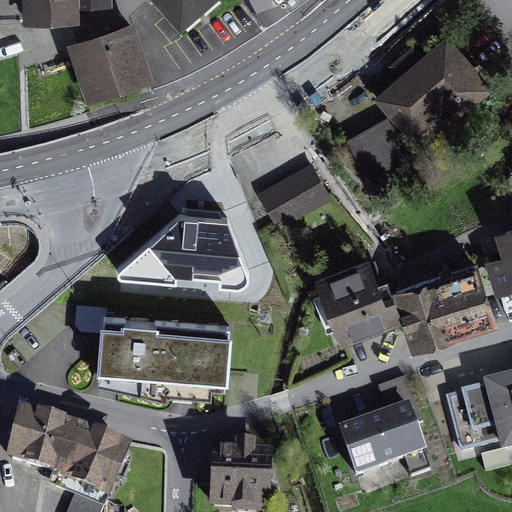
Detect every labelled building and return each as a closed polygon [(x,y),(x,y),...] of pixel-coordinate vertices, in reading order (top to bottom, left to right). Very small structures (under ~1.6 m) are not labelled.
[(0,0),(0,21),(23,21),(23,30),(80,26),(80,11),(79,0),(0,0)] [(112,0),(148,0),(180,35),(221,0),(79,0),(80,11),(113,9),(112,0)] [(135,26),(67,49),(89,109),(155,86),(135,26)] [(493,92),(447,38),(424,58),(413,47),(388,68),(399,80),(374,101),(411,143),(441,116),(451,127),(493,92)] [(386,121),(347,142),(367,178),(406,157),(386,121)] [(312,165),(258,195),(278,231),(332,202),(312,165)] [(178,221),(121,273),(125,281),(241,289),(249,277),(227,224),(178,221)] [(511,232),(495,238),(502,262),(485,266),(497,300),(511,294),(511,232)] [(313,284),(340,351),(402,328),(387,286),(377,290),(369,264),(313,284)] [(478,268),(394,297),(412,358),(499,331),(478,268)] [(106,323),(106,309),(76,306),(75,326),(81,332),(100,334),(101,323),(106,323)] [(106,323),(101,323),(100,334),(97,381),(229,392),(233,333),(106,323)] [(511,372),(483,379),(484,383),(446,393),(461,452),(500,442),(503,451),(511,448),(511,372)] [(387,408),(339,425),(357,475),(405,457),(412,477),(433,469),(426,449),(427,448),(418,423),(424,421),(409,376),(379,386),(387,408)] [(102,511),(134,440),(21,402),(8,456),(54,470),(48,483),(76,494),(68,511),(102,511)] [(234,445),(213,443),(209,506),(232,507),(231,511),(250,511),(262,511),(262,509),(270,509),(274,446),(256,445),(256,438),(235,438),(234,445)]
